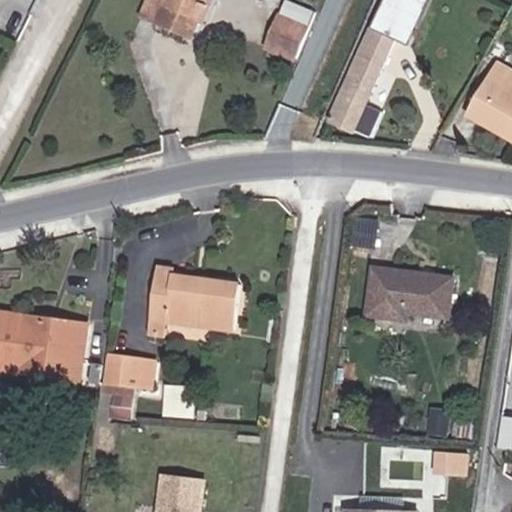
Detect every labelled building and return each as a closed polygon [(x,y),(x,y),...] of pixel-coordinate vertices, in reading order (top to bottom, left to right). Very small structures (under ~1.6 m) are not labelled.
[(152,0),(142,21),(197,46),(204,29),(217,1),(217,0),(152,0)] [(367,106),(398,40),(409,45),(428,0),(386,0),(331,121),(355,132),(357,128),(372,136),(383,113),(367,106)] [(217,1),(204,29),(214,33),(226,6),(217,1)] [(273,51),(299,63),(314,33),(287,22),(273,51)] [(468,115),(511,138),(511,68),(499,61),(468,115)] [(169,337),(170,323),(232,329),(237,283),(173,275),(173,269),(158,268),(152,335),(169,337)] [(453,279),(376,268),(369,315),(408,322),(409,312),(447,318),(453,279)] [(0,366),(79,378),(86,326),(0,313),(0,366)] [(161,361),(112,354),(107,384),(157,391),(161,361)] [(180,405),(179,428),(200,430),(202,407),(180,405)] [(436,449),(434,472),(472,475),(474,451),(436,449)] [(201,511),(206,483),(166,477),(161,511),(201,511)]
